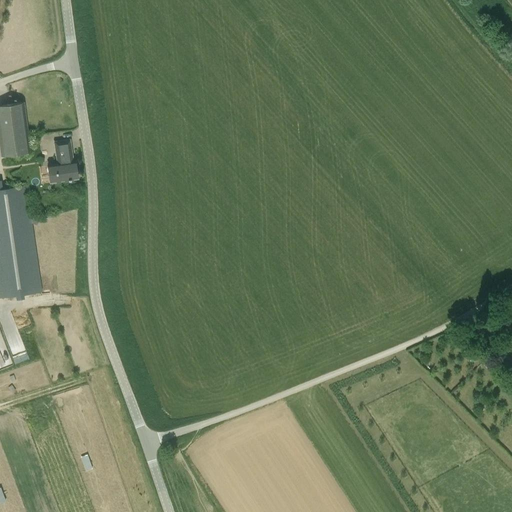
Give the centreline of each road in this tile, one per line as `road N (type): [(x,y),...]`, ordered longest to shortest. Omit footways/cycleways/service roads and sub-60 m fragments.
road 1 (unclassified): [(511,285),(407,343),(146,440)]
road 2 (unclassified): [(146,440),(98,316),(91,174),(73,60)]
